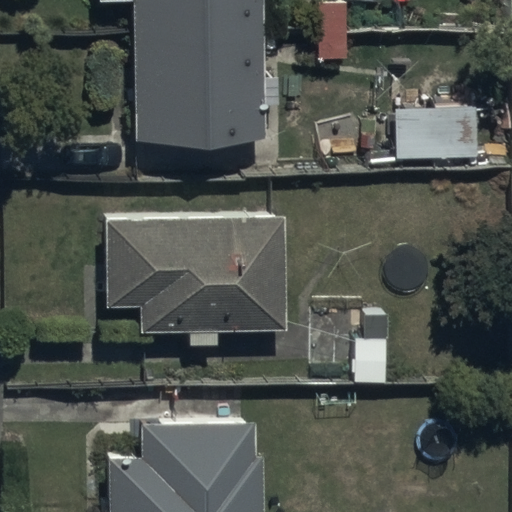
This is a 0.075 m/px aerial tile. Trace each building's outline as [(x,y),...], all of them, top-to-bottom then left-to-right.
[(126,1),(127,142),(256,137),(255,104),(271,104),(270,75),(255,75),(254,0),(88,0),(88,2),(126,1)] [(342,60),(341,2),(309,2),(310,60),(342,60)] [(471,107),(388,109),(389,157),(472,155),(471,107)] [(279,330),(278,214),(99,215),(100,306),(133,305),(133,331),(179,331),(179,341),(210,341),(210,331),(231,331),(231,360),(294,360),(294,330),(279,330)] [(383,308),(304,309),(305,374),(384,373),(383,308)] [(256,511),(256,455),(248,456),(247,418),(133,420),(133,450),(100,451),(100,511),(256,511)]
